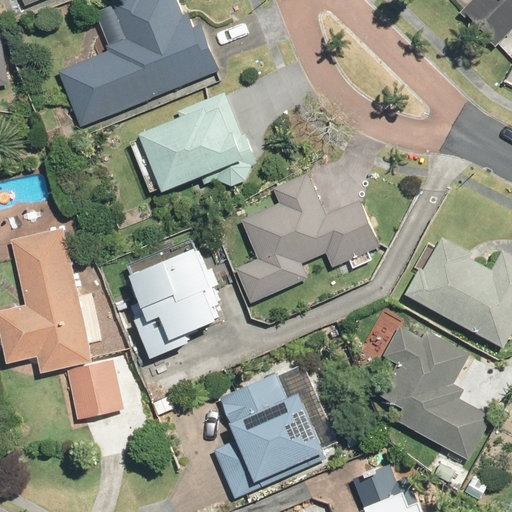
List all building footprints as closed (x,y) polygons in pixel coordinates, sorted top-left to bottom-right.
[(59,74),(78,124),(215,71),(198,25),(191,28),(180,0),(128,0),(94,13),(110,54),(59,74)] [(511,0),(469,0),(459,10),(498,46),(511,31),(511,0)] [(0,82),(13,80),(3,33),(0,33),(0,82)] [(182,122),(134,136),(157,194),(198,178),(203,185),(218,183),(219,184),(221,185),(222,186),(224,186),(226,187),(228,187),(230,187),(232,187),(233,187),(235,186),(237,186),(239,185),(240,184),(242,182),(243,181),(244,180),(245,178),(246,176),(247,175),(247,173),(248,171),(248,169),(248,167),(247,165),(247,163),(246,162),(245,160),(244,158),(243,157),(242,155),(241,154),(239,153),(237,152),(236,152),(234,151),(217,97),(178,109),(182,122)] [(306,174),(269,188),(276,206),(237,222),(253,262),(235,269),(247,301),(306,278),(301,264),(327,254),(333,269),(380,251),(362,204),(323,219),(306,174)] [(64,230),(10,239),(21,308),(0,311),(0,346),(3,364),(31,360),(33,376),(66,370),(73,417),(123,408),(115,360),(86,365),(64,230)] [(492,267),(438,238),(420,271),(415,268),(401,294),(501,349),(511,328),(511,254),(502,249),(492,267)] [(116,269),(135,321),(131,322),(146,364),(199,345),(193,329),(224,318),(196,240),(124,266),(116,269)] [(468,352),(421,326),(399,314),(375,357),(394,367),(370,410),(464,463),(490,417),(446,392),(468,352)] [(227,425),(223,426),(246,489),(321,461),(295,393),(284,397),(276,376),(217,398),(227,425)] [(360,511),(434,511),(412,461),(369,479),(378,499),(358,508),(360,511)] [(474,471),(460,490),(477,503),(491,484),(474,471)]
